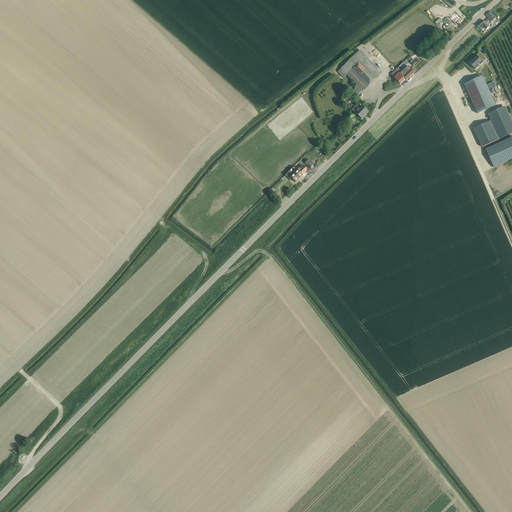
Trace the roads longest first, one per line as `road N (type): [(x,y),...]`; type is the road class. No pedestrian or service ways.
road 1 (tertiary): [(0,494),(496,0)]
road 2 (track): [(29,464),(60,408),(20,370)]
